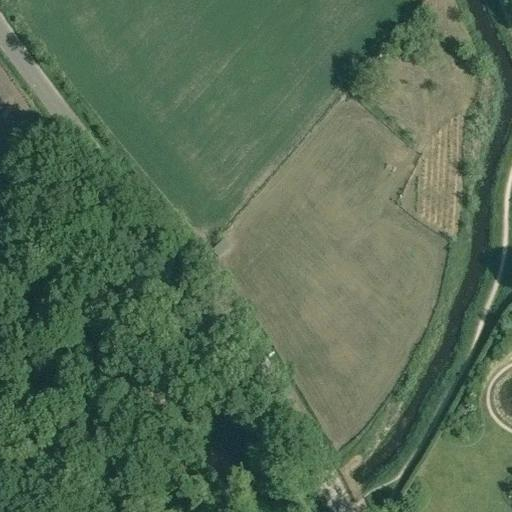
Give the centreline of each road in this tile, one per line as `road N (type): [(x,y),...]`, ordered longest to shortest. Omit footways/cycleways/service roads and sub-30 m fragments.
road 1 (unclassified): [(342,511),(207,285),(0,28)]
road 2 (track): [(0,349),(88,145)]
